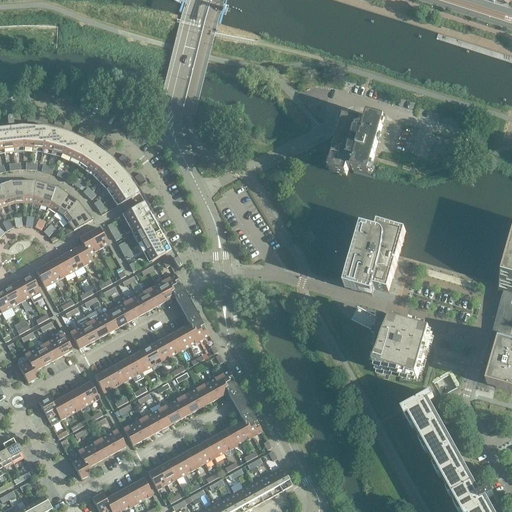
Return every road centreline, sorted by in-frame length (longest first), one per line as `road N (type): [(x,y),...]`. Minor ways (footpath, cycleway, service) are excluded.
road 1 (residential): [(197,278),(197,257),(171,207),(118,137),(71,112),(0,107)]
road 2 (residential): [(227,277),(281,277),(480,334)]
road 3 (residential): [(200,192),(327,128),(342,99),(398,117)]
road 4 (residential): [(197,278),(196,302),(17,402)]
road 5 (residential): [(68,499),(260,393)]
road 6 (tertiary): [(200,192),(170,124),(200,0)]
road 7 (residential): [(511,489),(464,403),(480,334)]
road 8 (tertiary): [(318,511),(317,496),(260,393)]
